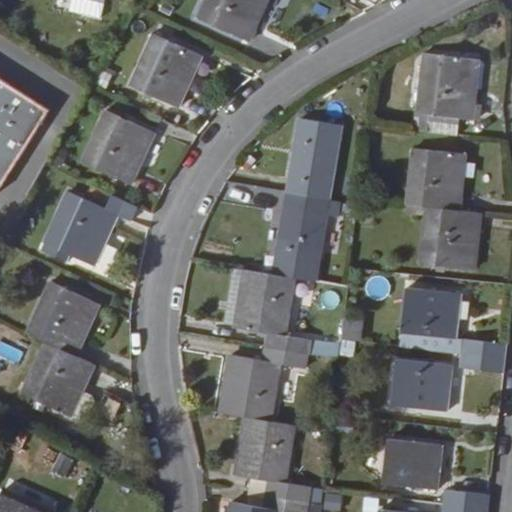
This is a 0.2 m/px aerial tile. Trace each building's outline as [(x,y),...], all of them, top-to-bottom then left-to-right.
[(99,15),(102,0),(64,0),(64,5),(99,15)] [(217,0),(207,22),(253,44),(273,0),(217,0)] [(159,35),(135,88),(182,110),(207,58),(159,35)] [(470,103),(476,58),(421,51),(411,130),(453,135),(456,116),(472,118),(474,103),(470,103)] [(0,72),(0,189),(52,105),(0,72)] [(111,112),(87,163),(135,185),(158,134),(111,112)] [(329,199),(342,127),(302,119),(289,192),(329,199)] [(458,210),(465,154),(412,146),(405,204),(425,206),(458,210)] [(109,243),(122,215),(135,221),(142,206),(116,194),(108,208),(74,192),(51,244),(48,243),(44,250),(71,262),(74,254),(98,265),(99,264),(109,243)] [(314,281),(329,199),(289,192),(275,274),(295,278),(314,281)] [(473,269),(480,213),(458,210),(425,206),(419,262),(473,269)] [(109,268),(119,247),(109,243),(99,264),(109,268)] [(285,335),(295,278),(275,274),(245,269),(235,326),(269,333),(266,346),(307,354),(310,340),(285,335)] [(370,280),(371,296),(390,295),(389,279),(370,280)] [(79,357),(104,304),(57,281),(32,335),(51,344),(79,357)] [(452,337),(457,294),(405,287),(398,345),(462,352),(502,357),(504,344),(452,337)] [(364,340),(365,312),(346,311),(345,339),(364,340)] [(86,394),(98,366),(79,357),(51,344),(26,396),(74,418),(76,414),(86,394)] [(270,420),(280,365),(304,369),(307,354),(266,346),(264,362),(231,355),(220,412),(245,416),(270,420)] [(500,372),(502,357),(462,352),(460,366),(500,372)] [(396,358),(390,404),(443,410),(448,365),(396,358)] [(462,408),(466,370),(455,369),(451,407),(462,408)] [(92,417),(98,403),(96,398),(86,394),(76,414),(86,419),(92,417)] [(285,480),(295,425),(270,420),(245,416),(235,472),(246,474),(270,478),(267,493),(307,499),(309,485),(285,480)] [(387,435),(381,481),(434,488),(440,442),(387,435)] [(267,493),(270,478),(246,474),(244,489),(267,493)] [(264,508),(267,493),(244,489),(241,504),(264,508)] [(313,489),(312,509),(342,511),(344,491),(313,489)] [(485,507),(486,495),(446,489),(444,503),(485,507)] [(51,511),(3,491),(0,498),(0,511),(51,511)] [(279,511),(280,510),(290,511),(304,511),(307,499),(267,493),(264,508),(241,504),(230,502),(227,511),(279,511)] [(483,511),(485,507),(444,503),(442,511),(483,511)]
